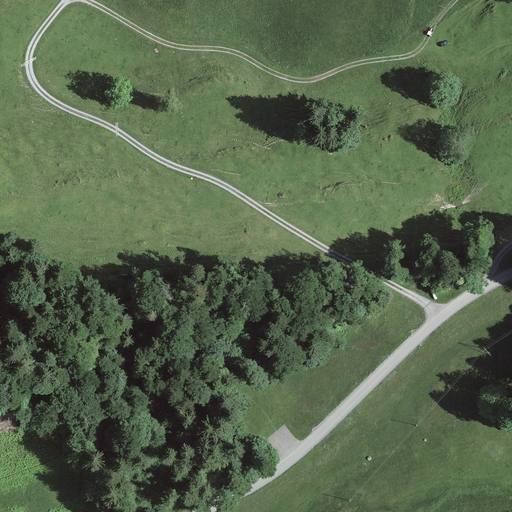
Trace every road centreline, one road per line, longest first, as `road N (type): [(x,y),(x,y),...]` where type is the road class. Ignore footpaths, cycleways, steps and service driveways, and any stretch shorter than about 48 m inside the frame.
road 1 (track): [(66,0),(30,59),(44,93),(160,160),(222,184),(425,303),(427,329)]
road 2 (unclassified): [(206,511),(282,467),(439,317),(511,276)]
